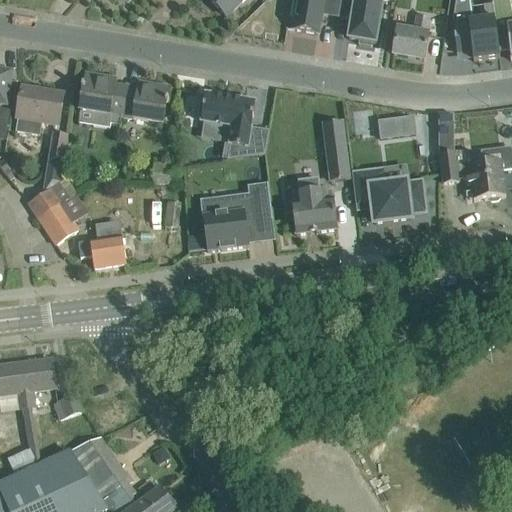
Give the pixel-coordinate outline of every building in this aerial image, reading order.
[(208,0),(227,19),(245,0),(208,0)] [(339,14),(341,0),(299,0),(299,4),(295,3),(292,20),(296,21),(294,32),(318,36),(322,11),(339,14)] [(341,0),(339,14),(338,20),(352,22),(349,41),(360,43),(359,47),(372,49),(372,45),(376,46),(383,2),(372,0),(341,0)] [(508,0),(491,0),(495,21),(499,53),(510,52),(511,63),(511,13),(511,14),(508,0)] [(455,11),(453,24),(457,56),(472,54),(473,63),(500,60),(499,53),(495,21),(469,24),(467,9),(455,11)] [(398,32),(397,37),(394,57),(424,62),(428,37),(425,37),(428,19),(416,17),(413,35),(398,32)] [(0,70),(0,106),(6,107),(12,73),(0,70)] [(84,92),(80,114),(97,116),(95,128),(109,131),(110,126),(120,128),(122,119),(126,89),(114,87),(115,81),(87,76),(85,88),(82,88),(82,92),(84,92)] [(126,89),(122,119),(162,126),(166,105),(168,106),(169,102),(166,101),(168,90),(140,85),(139,91),(126,89)] [(22,89),(19,109),(15,135),(40,139),(43,124),(58,127),(63,96),(22,89)] [(255,105),(206,97),(201,124),(233,129),(228,162),(265,157),(269,133),(251,130),(255,105)] [(0,109),(0,138),(6,140),(13,113),(0,109)] [(350,111),(352,138),(377,136),(375,109),(350,111)] [(414,120),(379,124),(381,142),(416,138),(414,120)] [(69,137),(53,135),(48,162),(64,165),(69,137)] [(343,145),(326,147),(331,184),(348,182),(344,145),(343,145)] [(196,148),(185,149),(186,164),(197,163),(196,148)] [(511,170),(511,155),(511,150),(482,153),(484,163),(472,164),(471,152),(439,156),(443,186),(459,184),(459,182),(467,181),(468,188),(472,187),(474,203),(505,199),(504,189),(503,177),(502,172),(511,170)] [(266,159),(246,162),(249,184),(270,180),(266,159)] [(243,162),(192,169),(196,199),(241,192),(239,180),(246,179),(243,162)] [(177,167),(154,166),(153,186),(176,187),(177,167)] [(385,174),(353,178),(358,216),(374,214),(375,227),(412,223),(411,218),(426,216),(422,185),(407,187),(386,189),(385,174)] [(511,176),(503,177),(504,189),(511,188),(511,176)] [(77,197),(67,181),(29,206),(39,221),(61,207),(77,197)] [(319,193),(318,181),(299,184),(301,195),(294,196),(295,205),(292,205),(296,237),(338,232),(333,191),(319,193)] [(272,224),(273,224),(269,189),(250,191),(254,225),(271,222),(272,224)] [(226,202),(202,205),(208,254),(249,249),(245,214),(228,216),(226,202)] [(179,230),(181,206),(167,205),(165,229),(179,230)] [(56,247),(78,233),(61,207),(39,221),(56,247)] [(120,224),(115,225),(96,228),(98,243),(79,245),(82,262),(93,260),(94,271),(126,267),(120,224)] [(203,237),(189,239),(190,253),(205,251),(203,237)] [(52,363),(0,369),(0,407),(1,414),(35,410),(32,394),(56,391),(52,363)] [(77,397),(57,404),(63,422),(83,414),(77,397)] [(32,410),(22,411),(29,452),(33,471),(37,469),(42,467),(32,410)] [(100,440),(71,454),(103,505),(111,499),(115,505),(111,508),(113,511),(174,511),(159,492),(157,493),(145,502),(136,509),(129,500),(133,497),(126,488),(131,484),(100,440)] [(42,467),(37,469),(57,511),(104,511),(107,511),(103,505),(71,454),(42,467)] [(0,511),(57,511),(37,469),(33,471),(16,479),(0,486),(0,511)]
